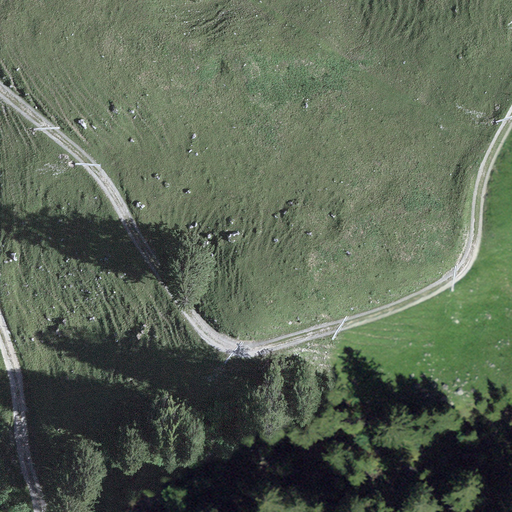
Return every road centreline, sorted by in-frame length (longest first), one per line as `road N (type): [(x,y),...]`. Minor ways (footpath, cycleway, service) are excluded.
road 1 (track): [(511,109),(477,186),(471,256),(451,280),(418,299),(261,350),(202,332),(94,174),(0,91)]
road 2 (track): [(37,511),(0,339)]
